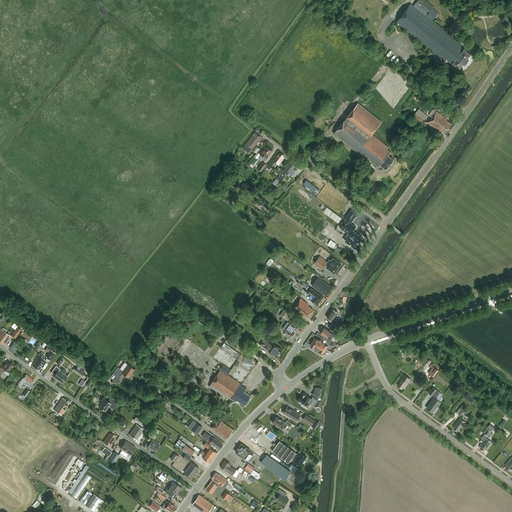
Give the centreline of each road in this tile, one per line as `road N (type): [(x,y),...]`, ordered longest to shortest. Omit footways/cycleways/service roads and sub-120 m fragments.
road 1 (residential): [(197,488),(0,345)]
road 2 (residential): [(384,227),(511,45)]
road 3 (residential): [(511,485),(393,394),(366,344)]
road 4 (residential): [(284,390),(283,366),(384,227)]
road 5 (secondary): [(364,340),(511,290)]
road 6 (residential): [(384,227),(265,137)]
road 7 (residential): [(229,445),(156,389),(122,380)]
